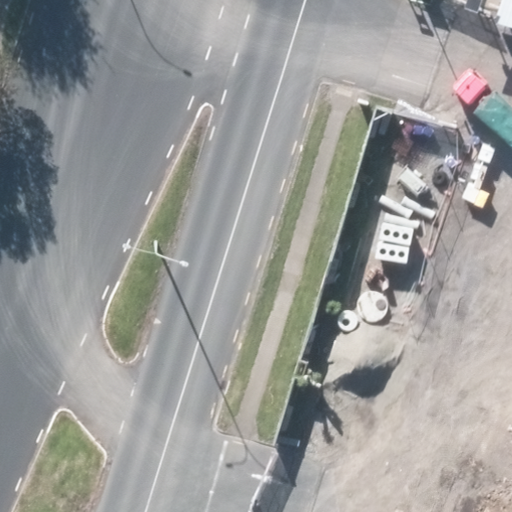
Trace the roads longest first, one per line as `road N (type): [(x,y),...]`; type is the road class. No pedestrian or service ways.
road 1 (secondary): [(280,0),(201,309),(130,511)]
road 2 (secondary): [(0,502),(140,0)]
